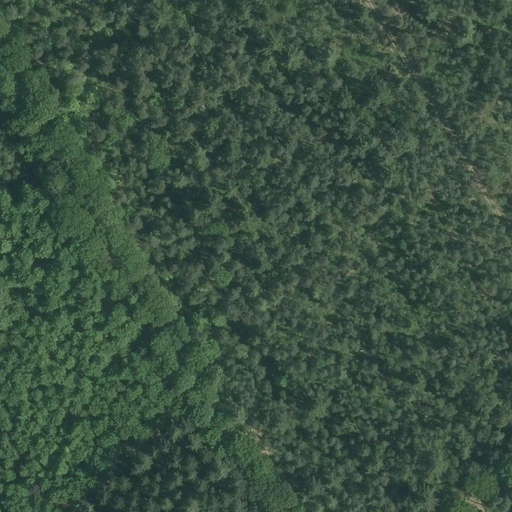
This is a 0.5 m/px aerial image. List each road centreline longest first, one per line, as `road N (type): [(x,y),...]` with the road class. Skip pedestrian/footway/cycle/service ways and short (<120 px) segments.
road 1 (track): [(201,397),(0,53)]
road 2 (track): [(511,235),(363,0)]
road 3 (track): [(58,511),(201,397)]
road 4 (track): [(267,511),(201,397)]
